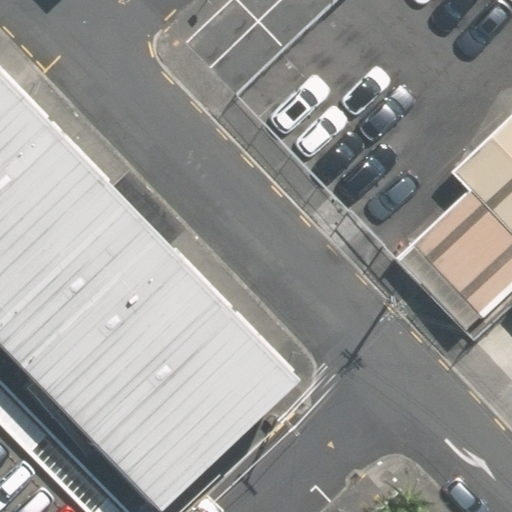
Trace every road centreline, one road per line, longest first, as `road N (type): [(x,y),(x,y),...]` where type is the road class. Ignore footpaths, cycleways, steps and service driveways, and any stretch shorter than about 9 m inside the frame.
road 1 (residential): [(81,43),(403,384)]
road 2 (residential): [(403,384),(271,511)]
road 3 (residential): [(403,384),(511,493)]
